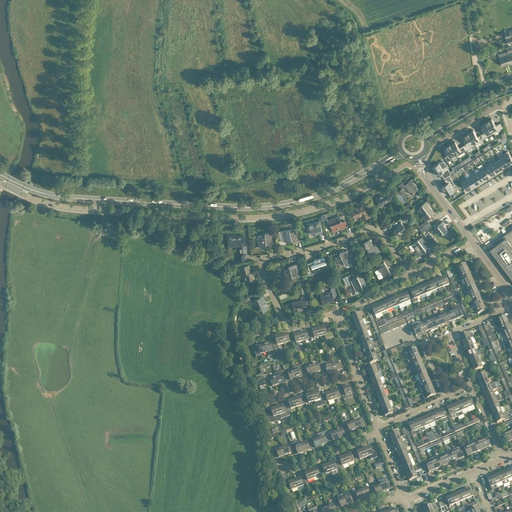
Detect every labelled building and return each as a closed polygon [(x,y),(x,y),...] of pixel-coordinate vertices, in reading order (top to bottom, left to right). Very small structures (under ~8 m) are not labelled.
[(508,54),(499,57),(502,66),(511,63),(511,64),(511,63),(511,54),(511,52),(511,51),(511,29),(507,31),(506,29),(504,30),(505,32),(507,40),(508,42),(509,44),(510,44),(511,46),(509,47),(506,48),(507,51),(508,54)] [(492,118),(486,122),(493,133),(503,128),(500,123),(496,125),(492,118)] [(486,122),(481,125),(485,132),(481,134),(484,138),(493,133),(486,122)] [(473,130),(468,133),(475,145),(481,141),(480,141),(484,138),(481,134),(478,136),(473,130)] [(468,133),(463,136),(467,143),(463,145),(466,150),(475,145),(468,133)] [(455,141),(450,144),(457,156),(466,150),(463,145),(459,148),(455,141)] [(450,144),(444,147),(449,154),(445,157),(448,161),(457,156),(450,144)] [(511,157),(508,151),(503,154),(509,164),(511,161),(511,157)] [(503,154),(498,157),(500,159),(505,166),(509,164),(503,154)] [(496,161),(500,169),(505,166),(500,159),(496,161)] [(491,163),(496,172),(500,169),(496,161),(495,160),(491,163)] [(490,162),(485,165),(491,175),(496,172),(491,163),(490,162)] [(439,163),(433,167),(438,175),(441,173),(444,178),(449,175),(451,174),(446,166),(442,168),(439,163)] [(484,166),(479,169),(479,170),(485,179),(490,176),(484,166)] [(475,172),(481,181),(485,179),(479,170),(475,172)] [(475,171),(470,174),(471,175),(476,184),(481,181),(475,172),(475,171)] [(408,174),(396,182),(404,193),(408,193),(412,190),(414,192),(419,189),(408,174)] [(447,183),(443,186),(448,194),(454,191),(451,185),(454,183),(449,175),(444,178),(447,183)] [(467,178),(466,178),(472,187),(476,184),(471,175),(467,178)] [(466,178),(462,181),(467,190),(472,187),(466,178)] [(387,191),(375,198),(379,203),(382,201),(383,203),(392,198),(387,191)] [(423,215),(426,220),(431,216),(431,215),(433,214),(431,211),(432,210),(428,204),(429,203),(427,200),(423,203),(422,204),(423,205),(419,207),(424,214),(423,215)] [(406,212),(407,212),(406,212),(414,206),(410,202),(403,207),(406,212)] [(365,203),(350,210),(352,215),(353,215),(354,216),(354,217),(355,217),(357,216),(358,215),(359,216),(359,217),(361,216),(363,215),(364,218),(370,216),(368,213),(369,213),(368,211),(365,203)] [(401,216),(406,212),(403,207),(397,212),(401,216)] [(347,226),(345,219),(343,215),(327,221),(329,225),(330,225),(333,231),(347,226)] [(319,222),(307,225),(308,229),(309,228),(311,234),(315,233),(315,234),(316,233),(322,231),(320,225),(323,225),(321,219),(318,220),(319,222)] [(444,233),(448,231),(444,225),(445,224),(443,221),(438,225),(438,226),(435,228),(440,235),(444,232),(444,233)] [(401,237),(405,234),(408,231),(401,222),(398,224),(399,226),(394,230),(396,233),(395,233),(397,236),(400,235),(401,237)] [(427,229),(422,223),(418,226),(422,232),(427,229)] [(289,229),(282,231),(284,241),(291,240),(291,242),(298,240),(297,235),(296,230),(293,231),(292,228),(289,229)] [(511,228),(508,232),(499,239),(495,242),(496,244),(490,249),(511,278),(511,228)] [(259,247),(266,246),(266,244),(273,244),(271,232),(264,233),(264,235),(258,236),(259,247)] [(234,236),(234,235),(228,236),(228,246),(239,245),(239,255),(238,255),(238,259),(246,259),(245,254),(247,254),(246,244),(245,244),(244,235),(234,236)] [(432,244),(436,241),(432,235),(427,239),(432,244)] [(413,251),(415,249),(420,255),(426,250),(422,244),(425,241),(422,236),(411,244),(409,246),(413,251)] [(373,246),(370,239),(363,242),(364,244),(359,247),(361,251),(367,248),(370,254),(374,252),(375,254),(380,251),(377,244),(373,246)] [(340,255),(335,257),(337,262),(342,259),(345,265),(351,262),(354,261),(355,261),(352,255),(349,256),(348,256),(348,255),(349,255),(347,249),(339,253),(340,255)] [(324,260),(323,257),(318,259),(314,260),(315,263),(314,263),(313,261),(307,264),(309,271),(308,271),(309,275),(313,274),(312,273),(318,271),(317,267),(319,266),(319,267),(320,267),(322,267),(323,270),(325,270),(326,270),(326,269),(328,268),(325,259),(324,260)] [(379,263),(376,264),(379,269),(381,272),(377,274),(379,279),(383,276),(390,272),(390,271),(387,266),(390,264),(387,257),(383,259),(383,260),(379,263)] [(291,277),(299,275),(296,263),(288,265),(289,268),(283,269),(285,278),(291,276),(291,277)] [(244,265),(239,267),(241,274),(242,274),(243,274),(245,280),(250,279),(255,278),(253,271),(251,271),(249,264),(244,265)] [(460,274),(468,271),(466,265),(458,268),(460,274)] [(355,272),(342,278),(346,285),(351,283),(353,287),(355,291),(363,288),(362,287),(360,281),(363,279),(361,275),(360,272),(359,270),(355,272)] [(463,280),(471,276),(468,271),(460,274),(463,280)] [(465,285),(473,282),(471,276),(463,280),(465,285)] [(443,287),(449,285),(446,277),(440,280),(443,287)] [(437,290),(443,287),(440,280),(434,282),(437,290)] [(432,292),(437,290),(434,282),(428,285),(432,292)] [(468,291),(476,288),(473,282),(465,285),(468,291)] [(426,294),(432,292),(428,285),(423,287),(426,294)] [(323,303),(334,300),(333,297),(337,296),(334,287),(330,288),(331,291),(320,294),(323,303)] [(420,297),(426,294),(423,287),(417,289),(420,297)] [(470,297),(478,294),(476,288),(468,291),(470,297)] [(414,303),(417,302),(416,299),(420,297),(417,289),(411,292),(414,299),(412,299),(414,303)] [(405,304),(410,301),(407,294),(401,296),(405,304)] [(478,294),(470,297),(473,303),(481,299),(480,297),(479,294),(478,294)] [(245,304),(253,300),(251,295),(246,297),(244,302),(245,304)] [(266,302),(263,295),(254,299),(260,312),(269,308),(267,304),(266,304),(265,302),(266,302)] [(295,311),(306,308),(304,300),(305,300),(304,296),(301,297),(301,300),(293,303),(295,311)] [(399,306),(405,304),(401,296),(395,299),(399,306)] [(393,309),(399,306),(395,299),(390,301),(393,309)] [(475,309),(483,305),(481,299),(473,303),(475,309)] [(387,311),(393,309),(390,301),(384,303),(387,311)] [(388,313),(387,311),(384,303),(378,306),(382,315),(388,313)] [(454,311),(457,319),(463,317),(461,312),(460,309),(459,305),(456,307),(457,310),(454,311)] [(478,315),(486,311),(483,305),(475,309),(478,315)] [(382,315),(378,306),(372,308),(375,316),(376,316),(377,319),(382,316),(382,315)] [(447,311),(441,313),(442,316),(445,324),(451,322),(448,314),(447,311)] [(451,322),(457,319),(454,311),(448,314),(451,322)] [(355,323),(362,320),(360,314),(352,317),(355,323)] [(439,318),(438,315),(435,316),(436,319),(440,326),(445,324),(442,316),(439,318)] [(433,320),(430,321),(434,329),(434,330),(438,328),(437,327),(440,326),(436,319),(435,316),(432,317),(433,320)] [(502,318),(494,322),(497,328),(500,326),(508,323),(506,317),(502,318)] [(357,329),(365,326),(362,320),(355,323),(357,329)] [(426,320),(423,321),(425,324),(428,331),(430,330),(431,331),(434,330),(434,329),(430,321),(427,322),(426,320)] [(422,334),(428,331),(423,321),(421,322),(422,325),(419,326),(422,334)] [(417,323),(412,325),(413,329),(414,330),(412,331),(414,335),(415,335),(416,336),(419,335),(422,334),(420,330),(419,327),(419,326),(418,323),(417,323)] [(500,326),(497,327),(500,333),(503,332),(511,329),(508,323),(500,326)] [(369,327),(368,325),(365,326),(357,329),(359,334),(367,332),(366,328),(369,327)] [(325,327),(319,329),(321,337),(325,336),(326,340),(333,338),(334,338),(332,333),(330,334),(328,328),(325,329),(325,328),(325,327)] [(313,332),(310,333),(312,339),(321,337),(319,329),(312,331),(313,331),(313,332)] [(503,332),(500,333),(502,339),(505,338),(511,334),(511,330),(511,331),(511,329),(503,332)] [(307,332),(300,334),(303,342),(303,344),(309,346),(311,342),(312,342),(312,339),(310,333),(307,334),(307,332)] [(361,340),(369,337),(367,332),(359,334),(361,340)] [(469,336),(468,333),(460,336),(463,342),(470,339),(474,337),(473,334),(469,336)] [(289,339),(288,334),(282,336),(284,344),(290,342),(290,344),(293,344),(292,338),(289,339)] [(296,343),(303,342),(300,334),(294,335),(295,337),(292,338),(293,344),(296,343)] [(508,343),(511,341),(511,334),(505,338),(502,339),(505,345),(508,343)] [(276,350),(278,349),(277,346),(284,344),(282,336),(275,337),(277,343),(274,344),(276,350)] [(363,346),(371,343),(369,337),(361,340),(362,343),(361,343),(362,347),(363,346)] [(465,348),(473,345),(470,339),(463,342),(465,348)] [(268,343),(265,344),(265,345),(267,353),(267,356),(271,355),(273,356),(277,354),(276,350),(274,344),(271,345),(271,344),(271,343),(268,344),(268,343)] [(372,346),(371,343),(363,346),(366,352),(373,349),(377,348),(375,345),(372,346)] [(259,348),(254,349),(257,357),(259,357),(261,356),(261,355),(267,353),(265,345),(258,347),(259,348)] [(468,354),(475,350),(473,345),(465,348),(468,354)] [(376,355),(373,349),(366,352),(368,358),(376,355)] [(418,355),(416,349),(408,352),(408,350),(404,352),(407,359),(418,355)] [(470,360),(478,356),(475,350),(468,354),(470,360)] [(378,362),(381,361),(379,354),(376,355),(368,358),(370,364),(378,361),(378,362)] [(410,365),(421,360),(418,355),(407,359),(410,365)] [(472,365),(480,362),(478,356),(470,360),(472,365)] [(416,369),(423,366),(421,360),(410,365),(411,368),(414,367),(416,369)] [(324,363),(321,364),(323,369),(326,368),(326,370),(328,375),(334,373),(332,365),(331,362),(325,364),(324,363)] [(343,368),(341,362),(338,363),(337,363),(332,365),(334,373),(340,371),(340,369),(343,368)] [(475,371),(480,369),(483,368),(480,362),(472,365),(475,371)] [(323,369),(321,364),(319,365),(319,364),(312,366),(315,374),(321,372),(320,370),(323,369)] [(302,365),(293,368),(293,369),(294,372),(297,379),(303,377),(302,376),(305,375),(303,370),(302,365)] [(309,376),(315,374),(312,366),(306,368),(306,369),(303,370),(305,375),(308,374),(309,376)] [(375,366),(368,369),(370,375),(378,372),(380,372),(379,368),(376,369),(375,366)] [(418,375),(426,372),(423,366),(416,369),(418,375)] [(284,371),(275,373),(276,375),(276,377),(279,385),(280,386),(283,385),(282,384),(285,383),(284,382),(287,381),(286,375),(284,371)] [(291,381),(297,379),(294,372),(288,374),(286,375),(287,381),(290,380),(291,381)] [(378,372),(370,375),(372,381),(380,378),(378,372)] [(420,381),(428,378),(426,372),(418,375),(420,381)] [(261,375),(256,376),(257,380),(257,381),(256,381),(257,384),(258,384),(260,388),(261,389),(264,388),(264,387),(266,386),(266,384),(268,384),(267,378),(265,373),(261,375)] [(480,383),(488,379),(485,373),(477,377),(480,383)] [(276,375),(267,378),(268,384),(271,383),(272,384),(273,387),(279,385),(276,377),(276,375)] [(374,387),(382,384),(380,378),(372,381),(374,387)] [(419,388),(421,388),(423,387),(431,384),(428,378),(420,381),(417,382),(419,388)] [(482,389),(490,385),(488,379),(480,383),(482,389)] [(490,385),(482,389),(483,391),(484,395),(485,394),(493,391),(492,391),(497,389),(494,383),(490,385)] [(376,393),(384,390),(382,384),(374,387),(376,393)] [(423,393),(425,393),(433,389),(431,384),(423,387),(421,388),(423,393)] [(345,397),(348,396),(352,394),(350,386),(343,388),(344,390),(341,391),(343,397),(345,396),(345,397)] [(436,395),(433,389),(425,393),(423,393),(422,394),(424,400),(428,398),(428,399),(436,395)] [(338,392),(338,390),(332,392),(334,401),(340,399),(340,398),(343,397),(341,391),(338,392)] [(379,399),(387,396),(384,390),(376,393),(379,399)] [(487,400),(495,397),(493,391),(485,394),(487,400)] [(318,392),(312,394),(315,402),(316,406),(323,406),(326,405),(325,403),(323,397),(320,398),(320,396),(318,392)] [(328,403),(334,401),(332,392),(325,394),(326,396),(323,397),(325,403),(328,402),(328,403)] [(309,404),(315,402),(312,394),(306,396),(307,397),(304,398),(306,404),(309,403),(309,404)] [(495,397),(487,400),(488,402),(489,406),(490,406),(498,403),(497,402),(501,401),(498,395),(495,397)] [(381,405),(389,402),(387,396),(379,399),(381,405)] [(301,399),(301,397),(294,399),(297,408),(303,406),(303,405),(306,404),(304,398),(301,399)] [(297,408),(294,399),(288,401),(289,405),(287,406),(289,412),(291,411),(291,410),(297,408)] [(468,409),(474,406),(471,399),(465,401),(468,409)] [(459,404),(462,411),(468,409),(465,401),(459,404)] [(383,411),(391,408),(389,402),(381,405),(383,411)] [(492,412),(500,408),(498,403),(490,406),(492,412)] [(458,417),(464,415),(462,411),(459,404),(456,405),(456,404),(453,405),(453,406),(458,417)] [(283,406),(277,408),(280,416),(281,419),(290,416),(289,412),(287,406),(284,407),(283,406)] [(453,406),(447,409),(449,412),(450,415),(450,416),(451,416),(456,414),(453,406)] [(397,413),(395,407),(391,408),(383,411),(385,417),(393,414),(397,413)] [(272,411),(269,412),(270,417),(271,418),(272,422),(281,419),(280,416),(277,408),(271,409),(271,410),(272,411)] [(500,408),(492,412),(493,414),(492,414),(494,417),(494,418),(495,417),(502,414),(500,408)] [(441,410),(438,411),(438,412),(441,420),(443,424),(449,421),(447,418),(446,414),(444,410),(442,411),(441,410)] [(434,414),(432,415),(436,423),(437,426),(440,425),(438,422),(441,420),(438,412),(437,412),(434,413),(434,414)] [(502,414),(495,417),(495,418),(496,421),(497,423),(502,422),(504,421),(509,420),(506,413),(505,413),(502,414)] [(432,415),(426,417),(430,425),(431,428),(437,426),(436,423),(432,415)] [(425,431),(424,428),(430,425),(426,417),(421,420),(425,431)] [(364,425),(362,419),(359,420),(353,422),(356,430),(362,428),(361,426),(364,425)] [(348,420),(343,422),(344,424),(345,426),(347,431),(349,430),(350,432),(356,430),(353,422),(350,423),(348,420)] [(421,420),(415,422),(418,430),(419,433),(422,432),(423,432),(425,431),(421,420)] [(413,437),(416,435),(415,432),(418,430),(415,422),(409,425),(411,429),(412,433),(411,433),(413,437)] [(339,440),(345,437),(344,433),(347,431),(345,426),(342,427),(343,430),(337,432),(339,440)] [(326,431),(318,435),(319,439),(322,446),(322,447),(326,446),(326,445),(328,444),(327,442),(330,441),(328,436),(326,431)] [(392,441),(400,437),(397,431),(390,435),(392,441)] [(333,442),(339,440),(337,432),(331,434),(331,435),(328,436),(330,441),(333,440),(333,442)] [(506,444),(511,441),(508,433),(502,436),(506,444)] [(435,438),(433,434),(427,436),(430,443),(431,443),(436,441),(435,438)] [(318,435),(309,439),(310,443),(312,448),(315,447),(316,448),(322,446),(318,435)] [(422,438),(422,439),(423,441),(425,445),(430,443),(427,436),(422,438)] [(395,446),(402,443),(400,437),(392,441),(395,446)] [(479,452),(485,449),(482,441),(481,439),(475,441),(479,452)] [(485,449),(491,447),(488,439),(482,441),(485,449)] [(475,440),(469,443),(469,444),(470,446),(474,454),(479,452),(475,441),(475,440)] [(300,441),(291,444),(292,446),(294,451),(296,450),(297,451),(298,455),(304,453),(301,445),(300,441)] [(312,448),(310,443),(308,443),(301,445),(304,453),(310,450),(310,449),(312,448)] [(402,443),(395,446),(396,449),(395,449),(396,453),(397,452),(405,449),(402,443)] [(281,444),(272,448),(274,452),(274,453),(276,458),(279,457),(279,458),(285,456),(283,448),(281,444)] [(468,457),(474,454),(470,446),(469,444),(466,445),(466,446),(466,448),(464,449),(468,457)] [(294,451),(292,446),(289,447),(289,446),(283,448),(285,456),(291,454),(291,452),(294,451)] [(367,447),(363,449),(363,450),(366,458),(367,457),(370,456),(371,460),(378,457),(376,453),(375,453),(373,448),(370,449),(369,448),(367,448),(367,447)] [(458,460),(464,458),(460,447),(454,450),(458,460)] [(400,458),(407,455),(405,449),(397,452),(400,458)] [(358,454),(355,455),(357,460),(360,459),(360,460),(366,458),(363,450),(359,451),(357,452),(358,454)] [(454,450),(448,452),(449,455),(453,463),(458,460),(454,450)] [(349,455),(346,456),(349,464),(355,462),(354,461),(356,461),(357,460),(355,455),(352,456),(352,454),(349,455)] [(440,459),(438,454),(437,454),(435,454),(438,460),(441,468),(447,465),(443,457),(440,459)] [(402,464),(410,461),(407,455),(400,458),(402,464)] [(447,465),(453,463),(449,455),(443,457),(447,465)] [(341,462),(338,463),(340,469),(343,468),(342,466),(349,464),(346,456),(342,458),(340,459),(340,461),(341,462)] [(435,470),(441,468),(438,460),(432,462),(435,470)] [(405,470),(412,466),(410,461),(402,464),(405,470)] [(333,463),(329,465),(332,472),(338,470),(338,469),(340,469),(338,463),(335,464),(335,463),(335,462),(333,463)] [(429,473),(435,470),(432,462),(426,465),(429,473)] [(323,469),(321,470),(323,476),(325,475),(326,475),(327,478),(333,475),(332,473),(329,465),(323,467),(323,469)] [(407,475),(415,472),(412,466),(405,470),(407,475)] [(315,470),(311,471),(314,479),(320,477),(320,476),(323,475),(321,470),(318,471),(317,469),(315,470)] [(415,472),(407,475),(410,481),(414,480),(421,477),(419,473),(422,472),(421,470),(415,472)] [(307,478),(304,479),(306,484),(309,484),(308,482),(314,479),(311,471),(305,473),(306,477),(307,478)] [(509,483),(508,480),(505,472),(499,475),(502,482),(503,485),(504,485),(509,483)] [(497,485),(502,482),(499,475),(493,477),(497,485)] [(490,492),(495,490),(494,486),(497,485),(493,477),(487,480),(489,484),(487,485),(490,492)] [(298,478),(295,480),(295,481),(298,489),(304,486),(305,489),(308,488),(306,484),(304,479),(301,480),(301,479),(301,478),(298,479),(298,478)] [(378,481),(380,485),(383,493),(389,490),(388,489),(391,488),(389,482),(387,478),(378,481)] [(291,491),(298,489),(295,481),(289,483),(289,484),(286,485),(288,491),(291,490),(291,491)] [(383,493),(380,485),(374,488),(373,486),(370,487),(373,493),(375,492),(377,496),(383,493)] [(367,488),(361,490),(365,498),(371,496),(371,495),(370,494),(373,493),(370,487),(368,489),(367,488)] [(471,491),(470,489),(464,491),(467,499),(473,496),(474,498),(476,496),(474,490),(471,491)] [(359,501),(365,498),(361,490),(356,493),(356,494),(353,495),(355,500),(358,499),(359,501)] [(461,501),(467,499),(464,491),(458,494),(461,501)] [(456,504),(461,501),(458,494),(452,496),(456,504)] [(350,495),(344,498),(347,505),(353,503),(353,501),(355,500),(353,495),(350,496),(350,495)] [(450,506),(456,504),(452,496),(446,499),(450,506)] [(347,505),(344,498),(338,500),(338,501),(336,499),(335,499),(336,502),(338,508),(341,506),(341,508),(347,505)] [(329,511),(336,511),(335,509),(338,508),(336,502),(333,503),(334,505),(328,508),(329,511)] [(423,508),(424,511),(431,511),(434,511),(438,509),(435,503),(423,508)]
